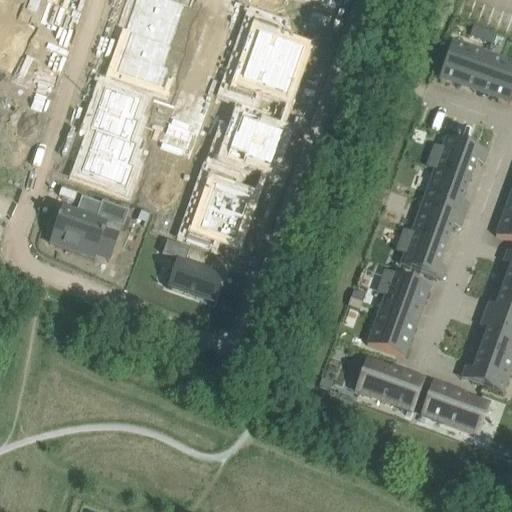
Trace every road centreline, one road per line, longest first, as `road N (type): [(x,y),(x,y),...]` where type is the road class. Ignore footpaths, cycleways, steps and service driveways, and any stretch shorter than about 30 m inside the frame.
road 1 (residential): [(102,0),(12,257),(236,350),(359,0)]
road 2 (unclassified): [(406,0),(267,381)]
road 3 (residential): [(435,366),(509,134)]
